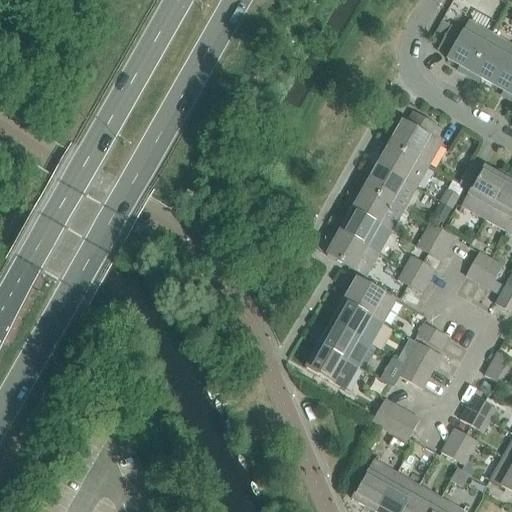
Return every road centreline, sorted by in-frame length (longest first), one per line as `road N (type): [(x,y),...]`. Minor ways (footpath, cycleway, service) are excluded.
road 1 (trunk): [(0,414),(237,0)]
road 2 (trunk): [(178,0),(0,311)]
road 3 (residential): [(511,140),(413,76),(409,40),(433,0)]
